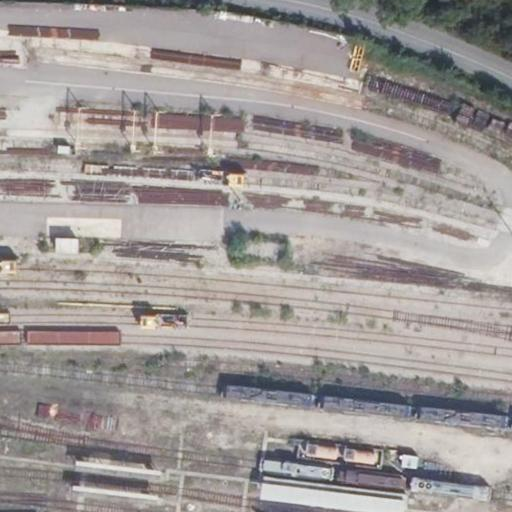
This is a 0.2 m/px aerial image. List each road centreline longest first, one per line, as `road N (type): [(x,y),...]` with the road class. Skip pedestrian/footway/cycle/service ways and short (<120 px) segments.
road 1 (track): [(511,289),(196,249),(0,246)]
road 2 (tertiary): [(511,79),(382,26),(284,0)]
